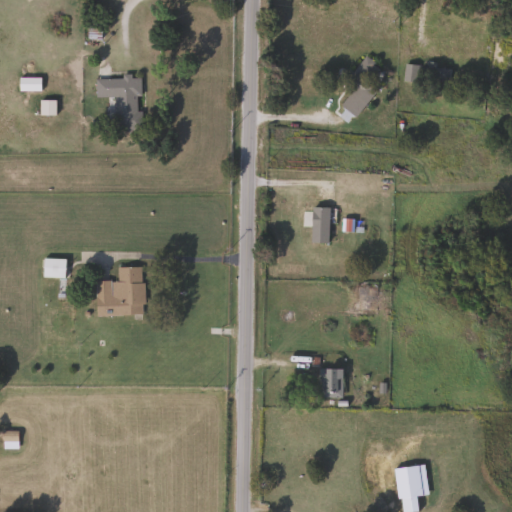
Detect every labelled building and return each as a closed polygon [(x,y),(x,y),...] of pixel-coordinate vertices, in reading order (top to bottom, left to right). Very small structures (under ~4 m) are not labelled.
[(344,81),(362,56),(379,68),(366,86),(373,91),(355,117),(339,106),(353,87),(344,81)] [(446,86),(430,85),(431,69),(447,70),(446,86)] [(113,97),(94,97),(94,78),(139,78),(139,129),(113,129),(113,97)] [(52,114),(39,114),(39,102),(52,102),(52,114)] [(327,207),(327,243),(309,243),(309,207),(327,207)] [(41,277),(41,259),(63,259),(63,277),(41,277)] [(94,281),(115,281),(115,267),(141,267),(141,315),(94,316),(94,281)] [(374,309),(354,309),(354,287),(374,287),(374,309)] [(340,369),(340,397),(319,397),(319,369),(340,369)] [(16,449),(2,449),(2,431),(16,431),(16,449)]
